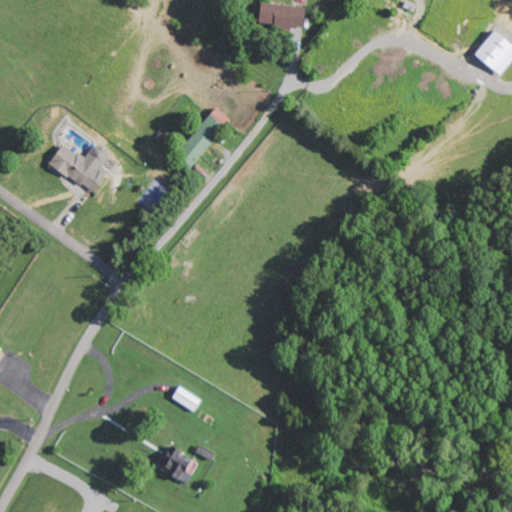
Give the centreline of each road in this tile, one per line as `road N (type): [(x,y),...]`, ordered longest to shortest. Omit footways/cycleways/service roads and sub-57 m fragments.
road 1 (residential): [(119,289),(288,79)]
road 2 (residential): [(0,505),(119,289)]
road 3 (residential): [(119,289),(107,271),(0,190)]
